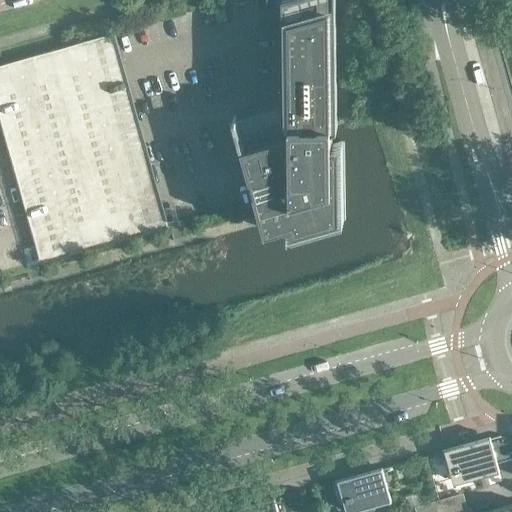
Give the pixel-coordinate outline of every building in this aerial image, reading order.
[(337,127),(335,0),(282,0),(284,131),(241,143),(265,229),(333,210),(332,128),(337,127)] [(229,19),(225,4),(225,3),(212,7),(213,8),(217,22),(217,23),(229,20),(229,19)] [(490,436),(442,450),(448,471),(453,470),(457,481),(499,469),(490,436)] [(392,500),(382,466),(335,480),(341,501),(346,500),(349,511),(392,500)] [(275,496),(228,510),(228,511),(307,511),(308,511),(310,511),(305,490),(276,498),(275,496)] [(441,511),(444,511),(467,506),(463,493),(439,500),(441,511)] [(441,511),(439,500),(415,507),(415,509),(416,508),(417,511),(441,511)]
